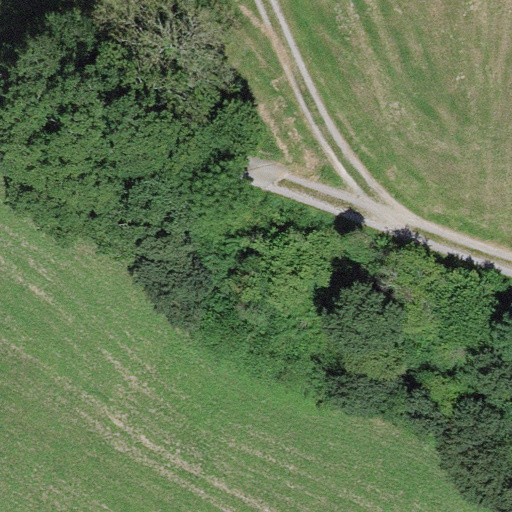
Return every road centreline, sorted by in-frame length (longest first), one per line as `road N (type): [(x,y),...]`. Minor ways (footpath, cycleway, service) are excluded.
road 1 (track): [(352,194),(0,90)]
road 2 (track): [(263,0),(352,194)]
road 3 (track): [(511,252),(352,194)]
